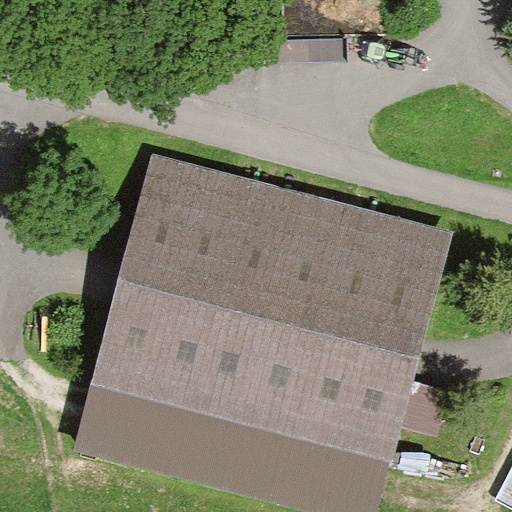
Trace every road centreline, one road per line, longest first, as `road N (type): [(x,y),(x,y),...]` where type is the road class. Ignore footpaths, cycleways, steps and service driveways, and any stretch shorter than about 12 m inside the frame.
road 1 (track): [(0,77),(511,205)]
road 2 (track): [(452,61),(226,130)]
road 3 (track): [(511,98),(452,61),(477,0)]
